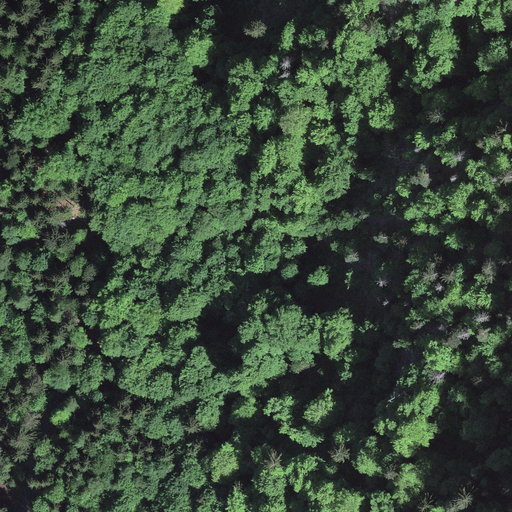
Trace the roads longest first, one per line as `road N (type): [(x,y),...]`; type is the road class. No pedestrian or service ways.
road 1 (track): [(17,511),(75,373),(112,311),(125,263),(107,226),(79,220),(23,241),(0,219)]
road 2 (track): [(0,163),(45,56),(84,15),(87,0)]
